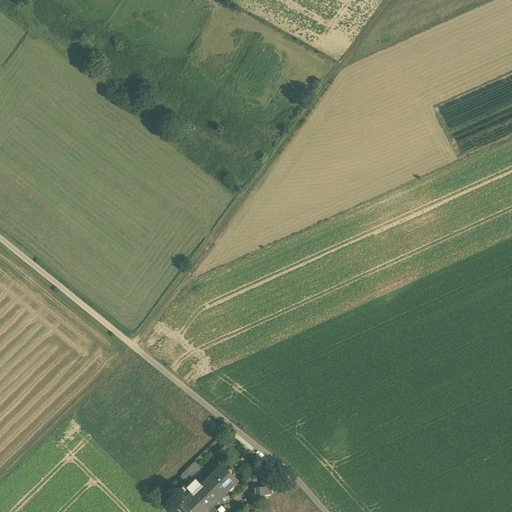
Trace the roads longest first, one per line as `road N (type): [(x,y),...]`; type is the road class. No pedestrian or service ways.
road 1 (track): [(132,344),(388,0)]
road 2 (track): [(0,238),(275,461),(324,511)]
road 3 (track): [(132,344),(0,477)]
